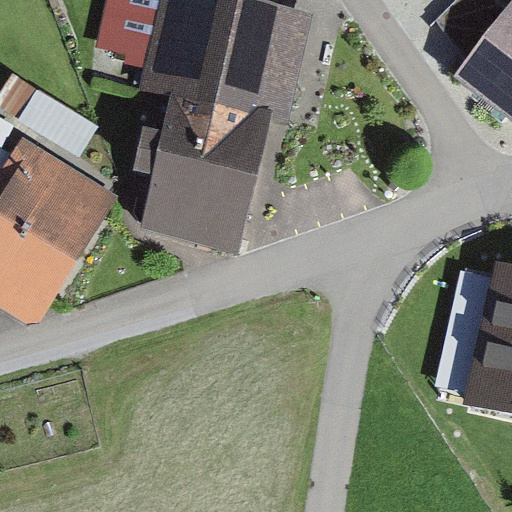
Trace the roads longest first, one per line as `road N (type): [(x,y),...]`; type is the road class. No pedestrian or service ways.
road 1 (track): [(0,360),(368,243)]
road 2 (unclassified): [(323,511),(368,243)]
road 3 (residential): [(469,207),(442,116),(353,0)]
